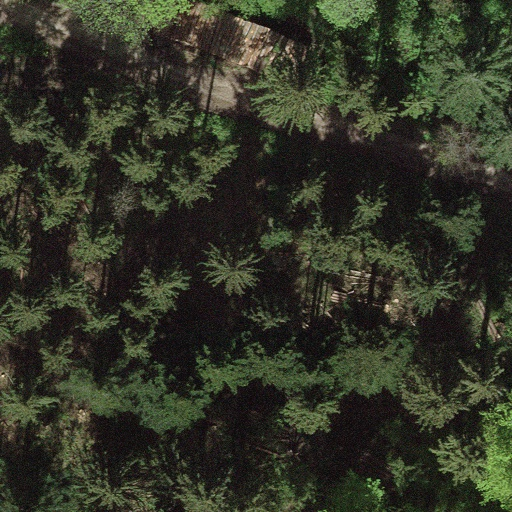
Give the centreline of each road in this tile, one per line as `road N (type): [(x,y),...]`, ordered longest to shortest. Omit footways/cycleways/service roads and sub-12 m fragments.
road 1 (track): [(23,0),(147,66),(444,160),(511,196)]
road 2 (track): [(147,66),(0,71)]
